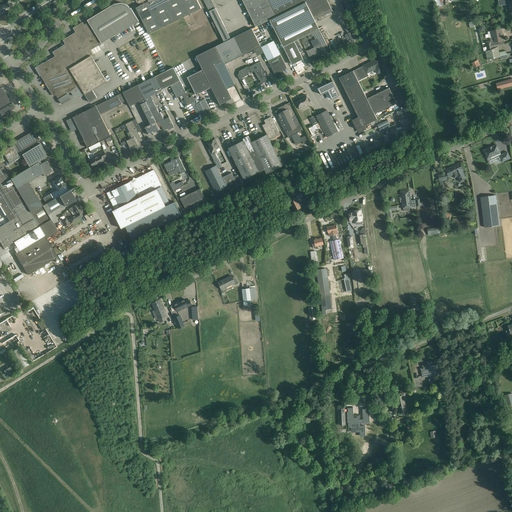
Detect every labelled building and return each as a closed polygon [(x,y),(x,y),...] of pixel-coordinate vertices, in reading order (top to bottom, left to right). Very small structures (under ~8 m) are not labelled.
[(201,8),(197,0),(136,0),(136,1),(137,2),(138,3),(141,2),(145,0),(148,0),(149,1),(136,8),(149,34),(201,8)] [(224,42),(231,39),(211,0),(203,0),(216,25),(224,42)] [(242,0),(256,27),(269,20),(288,11),(309,0),(242,0)] [(309,0),(288,11),(269,20),(290,60),(292,65),(303,59),(294,41),(319,29),(314,20),(332,11),(327,0),(309,0)] [(44,66),(40,69),(43,73),(41,74),(54,96),(56,95),(59,99),(62,104),(71,99),(67,94),(71,92),(74,96),(79,97),(85,94),(90,102),(97,98),(92,90),(107,81),(91,56),(93,55),(91,50),(139,21),(131,8),(130,8),(129,7),(128,5),(126,4),(124,4),(122,3),(121,3),(119,3),(117,4),(115,4),(111,7),(111,6),(88,20),(87,20),(89,22),(84,25),(83,23),(74,28),(76,32),(64,40),(66,44),(53,52),(56,56),(43,64),(44,66)] [(252,29),(240,34),(249,52),(261,47),(252,29)] [(490,40),(485,42),(487,47),(487,50),(494,48),(494,47),(499,46),(498,41),(504,40),(501,29),(494,30),(490,31),(491,38),(493,37),(494,43),(491,43),(490,40)] [(313,33),(308,36),(309,38),(314,36),(316,39),(311,41),(314,47),(310,49),(314,58),(325,52),(323,47),(327,45),(320,30),(313,33)] [(243,56),(249,52),(240,34),(234,38),(243,56)] [(224,62),(225,64),(243,56),(234,38),(231,39),(224,42),(216,46),(224,62)] [(287,68),(274,41),(261,47),(275,74),(287,68)] [(224,62),(216,46),(196,56),(203,70),(202,70),(211,87),(220,105),(221,105),(220,104),(232,99),(215,65),(223,61),(223,62),(224,62)] [(508,58),(506,50),(499,52),(498,47),(485,52),(487,60),(500,57),(501,60),(508,58)] [(363,66),(353,71),(358,81),(369,76),(367,73),(371,71),(376,69),(378,73),(384,70),(380,63),(378,59),(363,66)] [(480,65),(478,60),(472,63),(474,68),(480,65)] [(257,83),(258,85),(262,83),(267,80),(263,72),(265,72),(260,61),(249,67),(252,72),(254,71),(259,80),(260,82),(257,83)] [(155,77),(161,90),(162,90),(161,90),(170,86),(176,98),(186,93),(174,68),(155,77)] [(240,71),(238,76),(240,79),(249,74),(245,68),(240,71)] [(196,95),(211,87),(202,70),(187,77),(196,95)] [(353,71),(339,78),(359,118),(353,121),(352,120),(357,129),(377,119),(374,114),(367,99),(358,81),(353,71)] [(161,90),(155,77),(138,85),(145,99),(151,96),(161,90)] [(511,79),(496,84),(498,89),(509,86),(511,85),(511,79)] [(333,81),(318,88),(321,94),(328,91),(332,99),(340,95),(333,81)] [(0,113),(2,116),(14,108),(0,84),(0,113)] [(147,103),(145,99),(138,85),(123,93),(127,100),(131,110),(133,109),(132,105),(139,101),(151,124),(145,127),(149,135),(153,133),(154,135),(157,133),(156,132),(160,130),(156,122),(153,116),(147,103)] [(389,88),(367,99),(374,114),(379,112),(389,107),(399,101),(396,96),(394,97),(393,94),(391,92),(389,88)] [(127,100),(123,93),(96,106),(100,115),(122,104),(122,103),(127,100)] [(309,102),(306,95),(302,96),(303,99),(296,102),(300,109),(307,106),(306,104),(309,102)] [(210,109),(205,99),(199,101),(200,102),(196,104),(194,101),(191,103),(196,113),(199,112),(200,114),(205,112),(205,111),(210,109)] [(159,113),(153,100),(147,103),(153,116),(159,113)] [(296,117),(289,103),(279,108),(279,109),(275,111),(279,119),(288,137),(303,130),(296,117)] [(84,112),(66,120),(72,132),(78,129),(88,148),(111,136),(100,115),(97,109),(96,106),(84,112)] [(127,111),(125,106),(107,115),(109,120),(127,111)] [(402,117),(411,113),(409,107),(399,110),(402,117)] [(338,132),(327,110),(316,116),(327,137),(338,132)] [(159,113),(153,116),(156,122),(159,127),(161,126),(164,131),(169,128),(170,129),(174,127),(169,117),(164,120),(160,112),(159,113)] [(410,117),(412,121),(414,120),(412,113),(406,115),(407,117),(405,118),(406,122),(408,121),(407,118),(410,117)] [(391,119),(393,123),(400,119),(400,117),(401,116),(400,114),(391,119)] [(265,130),(270,140),(273,138),(275,137),(275,136),(275,135),(279,133),(271,116),(264,120),(269,131),(266,132),(265,130)] [(126,141),(121,143),(122,146),(128,143),(130,149),(138,145),(137,143),(142,141),(140,136),(134,125),(132,121),(125,124),(129,132),(127,133),(130,139),(126,141)] [(270,140),(265,130),(262,125),(267,134),(251,142),(263,167),(264,169),(267,174),(282,166),(269,140),(270,140)] [(31,166),(45,158),(47,156),(44,150),(33,131),(14,142),(16,146),(20,152),(22,156),(23,156),(29,167),(31,166)] [(311,140),(308,134),(300,138),(303,144),(311,140)] [(295,137),(294,135),(286,139),(288,144),(291,143),(289,140),(295,137)] [(260,172),(264,169),(263,167),(251,142),(249,137),(243,139),(243,138),(244,140),(228,148),(244,180),(260,172)] [(211,148),(208,149),(214,161),(218,159),(215,153),(217,152),(216,149),(219,148),(215,139),(209,143),(211,148)] [(484,150),(487,158),(492,157),(493,159),(497,157),(499,156),(502,162),(510,158),(507,152),(501,155),(500,153),(497,145),(492,147),(492,146),(488,148),(488,149),(484,150)] [(10,163),(22,156),(20,152),(16,146),(13,147),(12,146),(2,152),(10,163)] [(107,157),(104,151),(97,155),(97,156),(90,160),(93,167),(104,162),(103,159),(107,157)] [(186,171),(179,157),(164,165),(168,172),(172,170),(178,167),(181,173),(186,171)] [(31,166),(37,176),(42,173),(44,176),(53,171),(47,161),(40,165),(38,162),(45,158),(31,166)] [(46,238),(31,213),(24,201),(17,189),(10,178),(4,168),(0,161),(0,205),(9,221),(0,226),(0,242),(4,248),(14,242),(19,251),(15,253),(28,275),(58,257),(46,238)] [(463,170),(460,163),(446,169),(449,176),(453,174),(454,177),(457,176),(459,182),(466,179),(462,170),(463,170)] [(227,187),(216,165),(205,171),(216,193),(227,187)] [(37,176),(31,166),(29,167),(10,178),(17,189),(24,201),(31,213),(43,205),(28,182),(37,176)] [(115,209),(113,211),(121,229),(126,226),(132,240),(182,215),(175,202),(166,206),(158,189),(162,187),(154,170),(133,180),(107,193),(115,209)] [(234,177),(232,173),(222,177),(230,192),(243,185),(238,175),(234,177)] [(447,178),(446,174),(438,175),(439,180),(442,193),(447,192),(446,187),(445,188),(443,179),(447,178)] [(69,189),(67,190),(64,185),(66,185),(61,176),(59,177),(59,176),(54,179),(55,180),(52,182),(56,190),(50,194),(53,199),(69,189)] [(291,192),(284,177),(277,181),(284,195),(291,192)] [(205,198),(200,188),(197,190),(180,198),(185,208),(202,199),(205,198)] [(31,213),(46,238),(47,238),(46,238),(58,231),(51,219),(48,214),(61,207),(62,208),(65,206),(76,200),(69,189),(53,199),(43,205),(31,213)] [(302,193),(300,189),(294,192),(294,191),(286,195),(289,200),(294,211),(302,207),(305,206),(299,195),(302,193)] [(400,198),(401,202),(402,202),(403,209),(404,208),(404,211),(410,210),(409,208),(412,207),(409,190),(400,192),(401,198),(400,198)] [(497,201),(496,195),(480,197),(481,203),(484,227),(500,225),(497,201)] [(72,207),(68,209),(70,212),(72,211),(74,215),(69,218),(72,223),(78,219),(83,216),(81,214),(83,213),(77,204),(73,206),(72,207)] [(361,214),(361,210),(353,211),(353,212),(349,212),(350,220),(354,220),(354,222),(362,221),(362,217),(363,217),(362,214),(361,214)] [(70,224),(66,218),(61,220),(65,227),(70,224)] [(468,219),(460,220),(460,218),(453,219),(454,228),(469,225),(468,219)] [(337,230),(336,225),(327,227),(328,232),(329,236),(338,234),(337,231),(337,230)] [(366,237),(365,234),(358,235),(359,244),(362,244),(363,248),(364,247),(365,254),(368,254),(368,251),(367,247),(366,238),(362,239),(362,237),(366,237)] [(324,244),(322,238),(314,240),(314,243),(312,243),(314,248),(316,248),(316,249),(318,248),(317,246),(324,244)] [(344,258),(340,239),(330,241),(333,256),(334,260),(344,258)] [(316,270),(322,315),(326,314),(325,309),(332,309),(327,269),(323,269),(316,270)] [(233,278),(232,276),(218,282),(222,290),(234,283),(235,285),(239,283),(235,277),(233,278)] [(256,299),(255,288),(242,289),(244,306),(252,305),(251,299),(256,299)] [(186,302),(185,299),(174,304),(177,312),(192,304),(190,300),(186,302)] [(152,303),(159,318),(158,319),(160,322),(167,319),(166,316),(165,316),(166,316),(159,300),(152,303)] [(317,319),(315,307),(308,308),(310,320),(317,319)] [(174,318),(179,329),(184,326),(180,316),(174,318)] [(31,363),(20,346),(10,352),(21,369),(31,363)] [(435,365),(434,361),(429,362),(429,364),(424,365),(423,366),(423,368),(421,369),(422,377),(423,377),(429,377),(429,376),(429,375),(433,375),(434,376),(438,375),(438,373),(438,372),(437,372),(437,369),(437,368),(437,366),(436,365),(435,365)] [(419,383),(418,377),(414,378),(415,387),(423,386),(422,382),(419,383)] [(401,396),(396,397),(399,409),(400,409),(401,412),(406,411),(404,399),(407,399),(405,391),(402,392),(401,393),(401,396)] [(347,412),(348,422),(349,422),(349,423),(348,423),(349,426),(349,427),(351,427),(356,426),(356,431),(360,431),(360,435),(360,436),(365,435),(365,434),(365,426),(360,426),(360,420),(360,415),(359,415),(359,416),(357,416),(357,417),(354,417),(353,407),(353,408),(348,408),(348,412),(347,412)]
